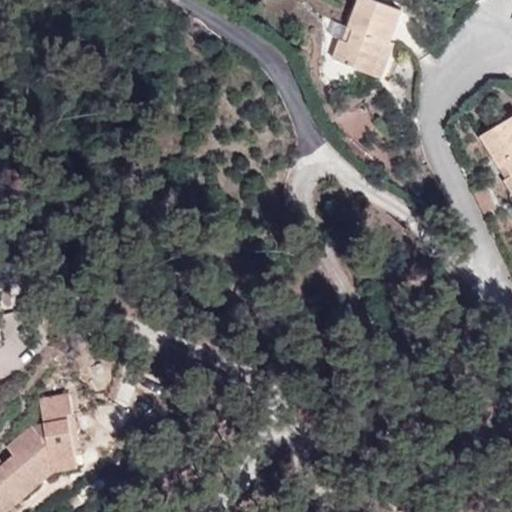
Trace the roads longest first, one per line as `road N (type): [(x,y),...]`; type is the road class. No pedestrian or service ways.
road 1 (unclassified): [(318,156),(296,202),(367,352),(365,397),(313,421),(258,393),(221,357),(0,254)]
road 2 (residential): [(490,35),(424,117),(495,288)]
road 3 (unclassified): [(318,156),(268,49),(171,0)]
road 4 (unclassified): [(495,288),(417,213),(318,156)]
